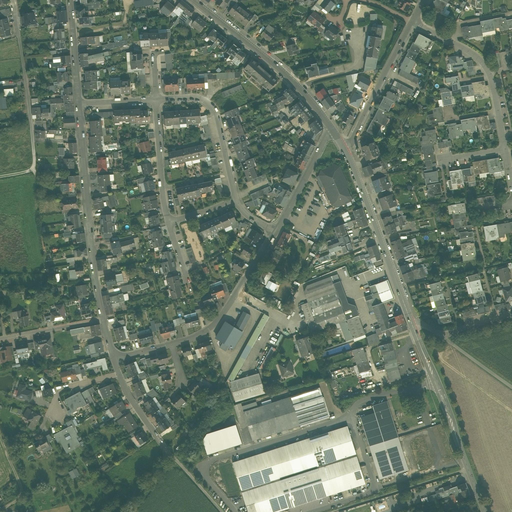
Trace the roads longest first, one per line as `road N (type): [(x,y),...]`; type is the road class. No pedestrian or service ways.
road 1 (residential): [(103,319),(78,105)]
road 2 (unclassified): [(351,414),(208,461),(206,481),(232,511)]
road 3 (secondary): [(331,130),(281,71),(192,0)]
road 4 (secondary): [(407,312),(345,150)]
road 5 (residential): [(34,157),(13,0)]
road 6 (residential): [(275,232),(223,314),(171,344)]
road 7 (residential): [(155,99),(193,97),(211,107),(237,201)]
road 8 (residential): [(345,150),(413,22)]
road 9 (track): [(333,511),(467,468)]
road 10 (secondary): [(484,511),(434,381)]
road 11 (residential): [(155,99),(169,223)]
